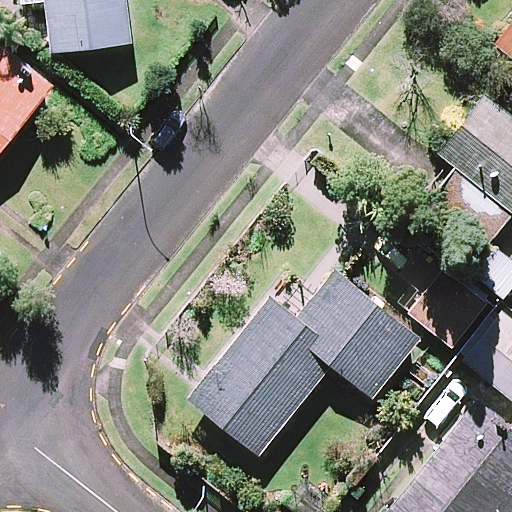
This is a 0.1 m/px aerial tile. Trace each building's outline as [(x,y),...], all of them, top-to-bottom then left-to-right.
[(46,0),(49,43),(121,39),(118,0),(46,0)] [(511,18),(495,40),(511,53),(511,18)] [(0,47),(0,144),(50,82),(3,44),(0,47)] [(511,111),(484,89),(438,147),(459,164),(442,185),(496,228),(511,207),(511,111)] [(483,294),(443,264),(408,311),(448,340),(483,294)] [(360,286),(334,266),(296,312),(272,292),(190,393),(259,449),(331,360),(372,393),(419,334),(360,286)] [(511,316),(496,304),(458,352),(511,394),(511,316)] [(511,483),(511,421),(476,394),(386,511),(506,511),(511,504),(511,489),(509,487),(511,483)]
